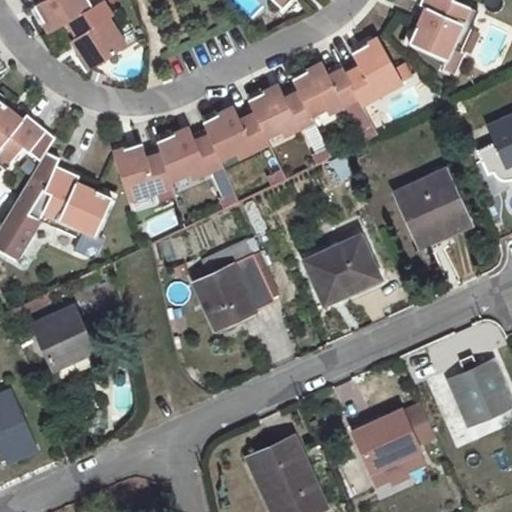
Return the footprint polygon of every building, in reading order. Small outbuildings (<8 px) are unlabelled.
[(42,0),(33,5),(48,31),(60,24),(91,6),(87,0),(42,0)] [(272,0),(281,9),(289,0),(272,0)] [(453,0),(452,0),(421,0),(419,5),(426,8),(417,27),(416,27),(408,43),(446,60),(452,48),(459,52),(478,12),(453,0)] [(75,56),(84,71),(125,46),(107,18),(111,16),(101,1),(91,6),(60,24),(79,53),(75,56)] [(359,67),(345,74),(357,97),(361,105),(366,114),(382,106),(376,96),(402,82),(377,38),(351,53),(356,62),(359,67)] [(342,69),(345,74),(359,67),(356,62),(342,69)] [(292,78),(291,79),(295,86),(298,92),(310,116),(324,108),(327,114),(357,97),(345,74),(342,69),(328,77),(325,71),(321,63),(305,72),(292,78)] [(325,71),(328,77),(342,69),(339,63),(325,71)] [(290,74),(292,78),(305,72),(303,67),(290,74)] [(248,99),(247,100),(251,107),(253,113),(265,137),(279,130),(282,135),(312,121),(310,116),(298,92),(284,99),(281,93),(278,85),(261,93),(248,99)] [(281,93),(284,99),(298,92),(295,86),(281,93)] [(246,95),(248,99),(261,93),(259,88),(246,95)] [(21,148),(27,153),(45,131),(25,114),(20,120),(4,106),(5,106),(0,101),(0,166),(3,169),(21,148)] [(203,121),(202,121),(206,129),(208,135),(219,159),(234,152),(237,157),(268,143),(265,137),(253,113),(239,120),(236,114),(233,107),(216,115),(203,121)] [(236,114),(239,120),(253,113),(251,107),(236,114)] [(201,116),(203,121),(216,115),(214,110),(201,116)] [(511,116),(489,127),(508,168),(511,166),(511,116)] [(158,140),(156,141),(158,148),(160,154),(169,181),(188,173),(190,178),(221,165),(219,159),(208,135),(194,141),(192,135),(188,127),(171,134),(158,140)] [(192,135),(194,141),(208,135),(206,129),(192,135)] [(156,136),(158,140),(171,134),(169,130),(156,136)] [(141,143),(112,152),(128,200),(156,191),(159,202),(175,197),(169,181),(160,154),(146,158),(144,152),(141,143)] [(144,152),(146,158),(160,154),(158,148),(144,152)] [(343,154),(331,160),(339,180),(351,174),(343,154)] [(78,176),(54,166),(42,191),(49,194),(38,219),(79,238),(82,230),(94,235),(111,197),(94,190),(94,191),(74,183),(78,176)] [(445,172),(398,193),(418,237),(444,225),(446,232),(468,222),(445,172)] [(171,209),(144,223),(151,237),(178,223),(171,209)] [(444,225),(418,237),(421,243),(446,232),(444,225)] [(360,236),(305,260),(325,303),(353,290),(351,286),(378,275),(360,236)] [(246,242),(202,261),(209,275),(252,255),(246,242)] [(209,275),(194,281),(216,328),(274,301),(252,255),(209,275)] [(74,307),(34,324),(53,369),(73,360),(78,372),(100,362),(74,307)] [(511,397),(495,358),(447,379),(468,427),(511,407),(511,397)] [(0,449),(3,448),(8,461),(36,449),(9,391),(0,394),(0,449)] [(402,410),(370,424),(372,428),(355,435),(375,481),(376,484),(394,475),(397,482),(406,478),(397,458),(419,448),(402,410)] [(370,424),(353,431),(355,435),(372,428),(370,424)] [(294,437),(249,457),(263,488),(274,483),(286,511),(314,511),(326,508),(294,437)] [(286,511),(274,483),(263,488),(272,511),(286,511)]
